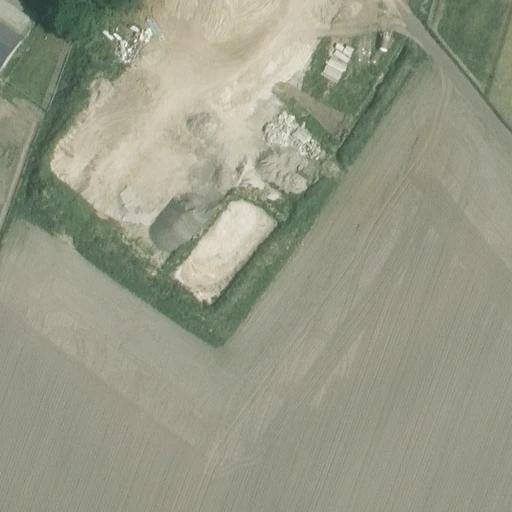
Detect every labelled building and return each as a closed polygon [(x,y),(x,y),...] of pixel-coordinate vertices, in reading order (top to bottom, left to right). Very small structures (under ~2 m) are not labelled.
[(327,3),(319,16),(350,36),(366,9),(352,0),(324,0),(324,1),(327,3)] [(420,4),(416,12),(427,18),(431,10),(420,4)] [(415,12),(411,20),(422,27),(426,18),(415,12)] [(316,14),(299,42),(333,64),(350,36),(319,16),(316,14)] [(120,17),(100,40),(132,69),(153,46),(120,17)] [(0,74),(22,43),(0,27),(0,74)] [(350,116),(343,122),(352,132),(359,125),(350,116)] [(115,197),(127,203),(122,212),(121,213),(112,203),(105,214),(107,216),(121,224),(127,214),(150,227),(147,223),(149,219),(141,211),(145,207),(147,203),(161,189),(159,187),(157,191),(148,183),(150,179),(138,172),(136,177),(115,197)] [(239,199),(251,207),(249,210),(272,224),(289,197),(254,175),(239,199)]
